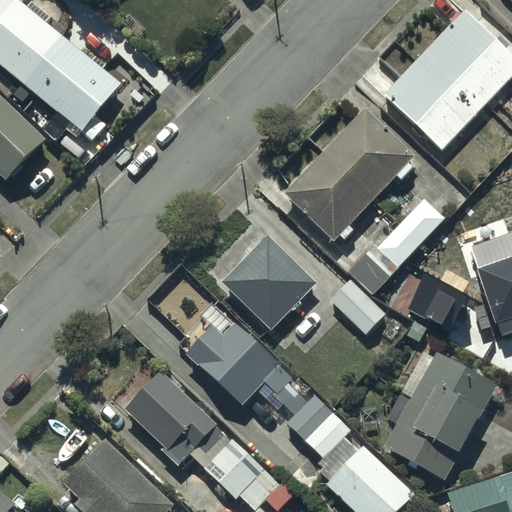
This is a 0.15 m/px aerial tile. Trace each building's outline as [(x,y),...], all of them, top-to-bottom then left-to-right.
[(119,87),(108,78),(111,75),(79,48),(76,52),(45,27),(51,20),(29,2),(23,9),(12,0),(10,3),(6,0),(0,0),(0,69),(78,136),(119,87)] [(511,76),(511,62),(462,17),(383,103),(438,156),(511,76)] [(42,147),(0,105),(0,181),(4,185),(42,147)] [(413,164),(365,118),(284,201),(332,247),(413,164)] [(441,222),(422,204),(376,252),(395,271),(441,222)] [(479,210),(453,220),(461,241),(487,231),(479,210)] [(511,239),(465,256),(497,345),(511,339),(511,239)] [(317,291),(268,242),(222,288),(272,337),(317,291)] [(372,300),(391,279),(367,257),(348,278),(372,300)] [(470,298),(424,273),(405,308),(451,333),(470,298)] [(387,321),(350,286),(330,307),(367,343),(387,321)] [(188,317),(163,343),(217,395),(236,376),(269,409),(292,385),(216,311),(199,328),(188,317)] [(435,352),(386,441),(449,476),(498,387),(435,352)] [(242,462),(141,366),(109,399),(184,470),(193,460),(220,486),(242,462)] [(352,438),(313,403),(288,431),(327,465),(352,438)] [(104,439),(62,483),(78,499),(75,503),(83,511),(163,511),(171,504),(104,439)] [(406,511),(415,502),(365,455),(326,497),(342,511),(406,511)] [(511,511),(511,475),(446,501),(450,511),(511,511)] [(0,511),(14,511),(15,511),(0,495),(0,511)]
